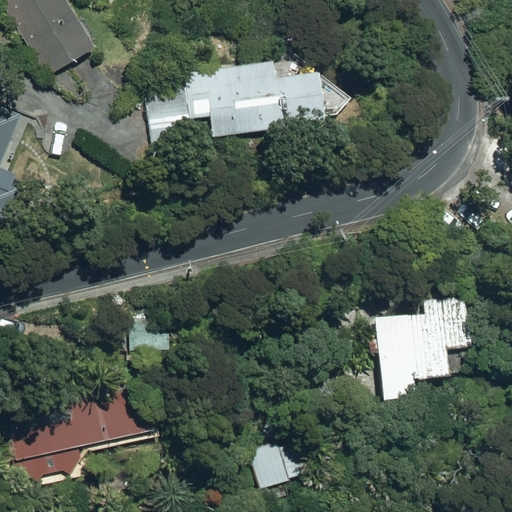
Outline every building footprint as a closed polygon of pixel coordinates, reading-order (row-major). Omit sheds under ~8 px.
[(5,0),(51,73),(101,42),(75,0),(5,0)] [(145,92),(157,148),(203,136),(197,112),(215,108),(220,128),(280,113),(280,112),(339,97),(330,49),(285,58),(282,43),(186,66),(190,81),(145,92)] [(0,209),(10,213),(22,183),(13,180),(16,170),(2,164),(23,110),(0,100),(0,209)] [(380,308),(386,390),(418,389),(417,369),(452,366),(451,340),(474,338),(470,288),(429,291),(430,305),(380,308)] [(136,342),(173,342),(174,319),(137,318),(136,342)] [(3,415),(14,462),(40,478),(44,470),(64,466),(72,469),(83,453),(80,441),(156,422),(145,383),(3,415)] [(253,444),(266,482),(309,468),(300,437),(286,442),(283,434),(253,444)]
